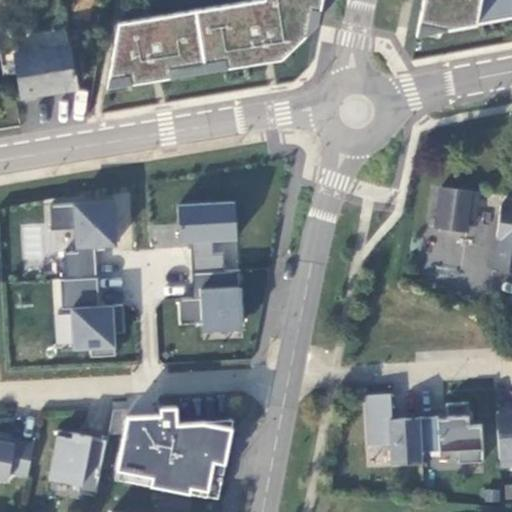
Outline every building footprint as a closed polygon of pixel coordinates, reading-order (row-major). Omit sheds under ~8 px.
[(247,0),(119,22),(109,77),(130,74),(131,83),(172,76),(170,67),(225,58),(227,67),(282,57),(307,33),(312,7),(320,9),(322,0),(247,0)] [(511,0),(423,0),(419,22),(447,28),(511,16),(511,0)] [(312,7),(307,33),(318,23),(320,9),(312,7)] [(419,22),(417,34),(447,28),(419,22)] [(75,81),(68,41),(16,51),(23,90),(75,81)] [(225,58),(170,67),(172,76),(227,67),(225,58)] [(109,77),(108,87),(131,83),(130,74),(109,77)] [(476,193),(439,188),(433,229),(465,233),(466,225),(471,226),(476,193)] [(71,276),(96,275),(95,243),(115,242),(112,199),(49,202),(50,227),(74,226),(75,249),(63,249),(64,277),(71,276)] [(191,270),(239,267),(234,202),(176,205),(180,247),(190,246),(191,270)] [(511,205),(498,204),(492,268),(511,270),(511,205)] [(179,296),(180,321),(201,319),(201,322),(211,321),(211,328),(242,326),(239,267),(191,270),(192,288),(199,287),(200,295),(179,296)] [(122,302),(98,304),(96,275),(71,276),(64,277),(59,277),(60,307),(70,306),(73,346),(89,345),(90,354),(114,353),(113,331),(123,330),(122,302)] [(419,415),(391,416),(389,392),(365,393),(368,443),(389,441),(390,461),(422,459),(421,449),(419,415)] [(457,461),(482,459),(480,422),(468,422),(467,400),(445,401),(446,415),(437,415),(437,414),(419,415),(421,449),(457,447),(457,461)] [(160,416),(129,418),(116,482),(217,500),(234,420),(179,425),(178,405),(160,407),(160,416)] [(511,409),(495,411),(499,464),(511,462),(511,409)] [(78,490),(95,493),(106,437),(57,428),(48,476),(79,482),(78,490)] [(0,476),(7,478),(8,471),(27,474),(33,441),(0,434),(0,476)]
